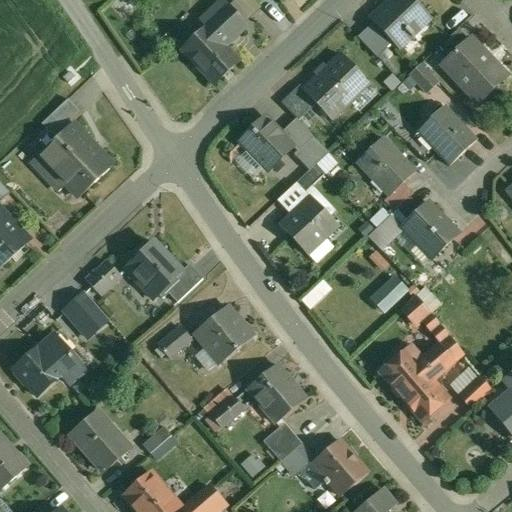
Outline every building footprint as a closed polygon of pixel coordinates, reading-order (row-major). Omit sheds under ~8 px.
[(261,8),(253,0),(236,0),(228,8),(244,25),(261,8)] [(430,21),(410,0),(393,0),(373,20),(375,23),(394,43),(400,49),(402,47),(398,43),(407,35),(411,38),(430,21)] [(222,1),(200,22),(207,29),(182,52),(214,85),(240,62),(225,47),(246,27),(244,25),(228,8),(222,1)] [(375,23),(372,26),(373,27),(360,40),(378,58),(394,43),(375,23)] [(459,30),(440,48),(450,59),(469,41),(459,30)] [(504,74),(471,39),(469,41),(450,59),(443,66),(480,105),(499,86),(496,82),(504,74)] [(304,89),(303,90),(315,102),(332,120),(370,85),(341,54),(304,89)] [(440,84),(422,65),(411,76),(428,95),(440,84)] [(315,102),(303,90),(304,89),(301,85),(282,103),(297,119),(315,102)] [(69,99),(42,124),(57,140),(73,125),(69,121),(80,111),(69,99)] [(446,108),(419,133),(450,166),(477,141),(446,108)] [(282,134),(268,119),(242,144),(267,170),(292,146),(281,135),(282,134)] [(297,119),(282,134),(281,135),(292,146),(299,153),(315,138),(297,119)] [(57,140),(32,164),(59,193),(67,185),(80,198),(113,167),(73,125),(57,140)] [(416,173),(385,139),(359,164),(389,197),(390,198),(404,184),(416,173)] [(325,175),(316,166),(296,184),(305,194),(325,175)] [(0,182),(0,204),(11,194),(0,182)] [(404,184),(390,198),(389,197),(385,201),(395,212),(410,197),(414,194),(404,184)] [(311,197),(281,225),(309,256),(339,228),(311,197)] [(395,212),(380,226),(381,227),(392,216),(403,227),(422,210),(410,197),(395,212)] [(403,227),(403,228),(433,260),(459,235),(429,203),(422,210),(403,227)] [(0,210),(0,268),(0,270),(30,243),(0,210)] [(181,275),(153,244),(147,249),(143,244),(130,255),(135,260),(125,269),(138,284),(141,281),(154,297),(151,299),(152,300),(181,275)] [(109,265),(98,274),(97,273),(87,282),(100,296),(121,278),(109,265)] [(337,289),(323,271),(299,291),(313,308),(337,289)] [(396,278),(378,296),(390,308),(408,291),(396,278)] [(442,344),(423,360),(412,348),(382,374),(423,422),(449,400),(433,381),(464,355),(417,296),(399,314),(407,323),(423,322),(442,344)] [(68,304),(57,314),(54,311),(34,330),(45,343),(66,323),(74,332),(85,322),(68,304)] [(241,326),(228,310),(230,309),(229,308),(195,337),(206,351),(208,349),(220,363),(219,365),(219,366),(254,337),(243,324),(241,326)] [(192,341),(182,329),(159,348),(170,360),(192,341)] [(47,357),(40,349),(14,371),(38,398),(63,376),(71,385),(85,373),(61,344),(47,357)] [(278,367),(248,391),(277,425),(306,401),(278,367)] [(481,378),(461,398),(472,410),(492,391),(481,378)] [(511,395),(500,405),(511,420),(506,425),(511,432),(511,395)] [(232,399),(210,418),(221,430),(243,411),(232,399)] [(131,451),(98,413),(83,426),(86,429),(75,438),(72,435),(71,436),(105,474),(131,451)] [(303,445),(285,425),(264,443),(282,464),(303,445)] [(164,428),(143,447),(151,456),(172,437),(164,428)] [(0,492),(26,470),(0,439),(0,492)] [(341,442),(314,465),(314,466),(316,465),(329,479),(327,481),(341,498),(368,475),(341,442)] [(312,456),(303,445),(282,464),(291,474),(312,456)] [(261,455),(247,463),(255,477),(269,469),(261,455)] [(176,511),(181,508),(152,475),(125,498),(136,511),(176,511)] [(388,511),(395,507),(382,492),(358,511),(388,511)] [(205,495),(185,511),(213,511),(212,510),(216,507),(205,495)]
